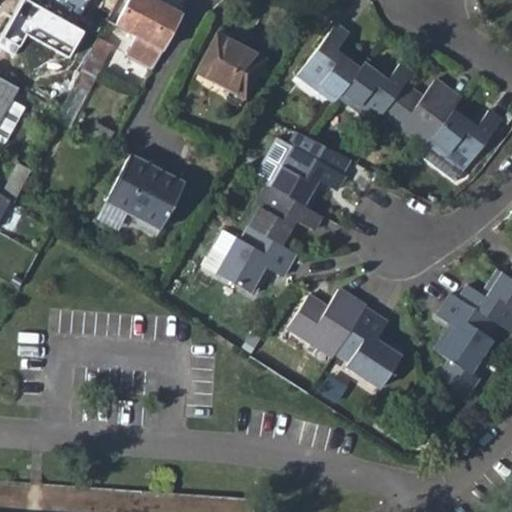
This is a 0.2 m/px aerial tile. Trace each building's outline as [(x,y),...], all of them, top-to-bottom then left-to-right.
[(125,52),(152,67),(181,12),(158,0),(123,0),(112,23),(134,36),(125,52)] [(332,100),(335,96),(361,62),(338,47),(347,34),(333,24),(296,73),(314,86),(317,84),(328,92),(326,95),(332,100)] [(214,33),(194,71),(243,97),(263,57),(214,33)] [(111,44),(95,35),(55,113),(69,122),(111,44)] [(365,57),(361,62),(335,96),(355,111),(359,108),(368,113),(364,119),(371,124),(379,113),(403,82),(412,70),(398,60),(388,73),(365,57)] [(0,77),(0,114),(9,99),(16,86),(0,77)] [(419,95),(403,82),(379,113),(422,145),(426,141),(450,109),(459,97),(432,79),(419,95)] [(0,114),(0,140),(1,141),(21,105),(9,99),(0,114)] [(450,109),(426,141),(444,154),(446,150),(458,159),(456,162),(463,168),(499,119),(486,109),(474,126),(450,109)] [(253,176),(265,182),(302,203),(317,179),(333,189),(341,175),(287,143),(286,145),(274,137),(253,176)] [(416,153),(454,180),(463,168),(456,162),(458,159),(446,150),(444,154),(426,141),(422,145),(416,153)] [(128,154),(104,199),(124,210),(157,228),(182,181),(128,154)] [(16,162),(1,193),(11,200),(28,167),(16,162)] [(319,213),(302,203),(265,182),(261,189),(263,191),(256,206),(252,204),(241,222),(245,224),(278,243),(294,219),(310,229),(319,213)] [(124,210),(104,199),(93,216),(114,228),(124,210)] [(294,253),(278,243),(245,224),(238,238),(234,236),(214,272),(246,290),(263,265),(280,276),(294,253)] [(221,229),(201,265),(214,272),(234,236),(221,229)] [(467,284),(455,300),(492,322),(509,332),(511,328),(511,322),(510,321),(511,317),(511,278),(500,271),(483,295),(467,284)] [(332,355),(335,349),(364,303),(337,286),(323,304),(306,294),(287,325),(332,355)] [(485,335),(492,322),(455,300),(447,294),(434,314),(452,326),(436,350),(448,358),(436,374),(464,393),(476,374),(468,368),(489,337),(485,335)] [(386,320),(364,303),(335,349),(347,358),(345,363),(379,384),(398,354),(374,338),(386,320)] [(0,511),(251,511),(253,499),(0,480),(0,511)]
